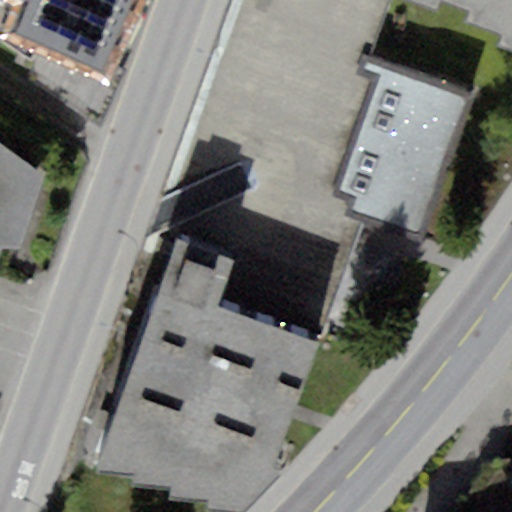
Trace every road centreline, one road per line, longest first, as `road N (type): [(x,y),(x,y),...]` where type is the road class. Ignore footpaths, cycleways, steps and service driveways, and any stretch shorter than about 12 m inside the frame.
road 1 (residential): [(189,0),(1,511)]
road 2 (secondary): [(511,267),(456,346),(314,511)]
